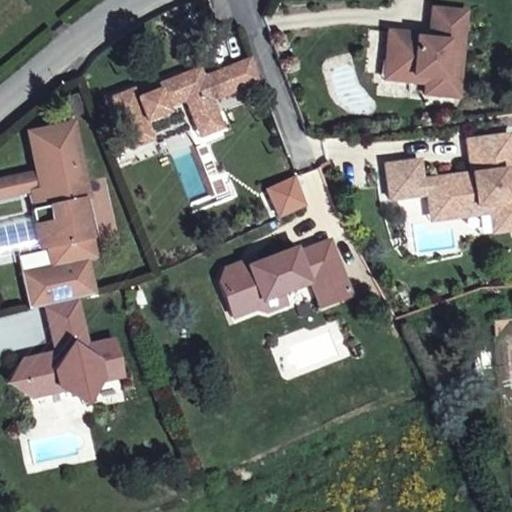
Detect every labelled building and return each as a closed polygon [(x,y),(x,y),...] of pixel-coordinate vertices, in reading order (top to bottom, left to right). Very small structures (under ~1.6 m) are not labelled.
[(436,92),(435,103),(468,106),(474,15),(440,11),(436,41),(435,48),(422,47),(422,39),(397,36),(394,79),(419,82),(420,75),(438,78),(436,92)] [(436,41),(422,39),(422,47),(435,48),(436,41)] [(199,112),(207,134),(230,126),(224,110),(270,92),(260,70),(251,74),(233,81),(214,87),(211,80),(170,92),(174,103),(148,111),(145,102),(121,109),(141,162),(165,153),(158,134),(181,125),(179,119),(199,112)] [(394,79),(393,87),(436,92),(438,78),(420,75),(419,82),(394,79)] [(47,134),(56,176),(65,174),(58,141),(90,134),(101,188),(110,186),(97,123),(47,134)] [(235,141),(230,126),(207,134),(213,149),(235,141)] [(58,141),(65,174),(69,194),(101,188),(90,134),(58,141)] [(406,209),(443,204),(453,203),(455,215),(492,210),(493,219),(509,216),(511,215),(511,140),(481,144),(484,167),(494,165),(497,177),(486,179),(436,186),(434,171),(402,175),(406,209)] [(497,177),(494,165),(484,167),(486,179),(497,177)] [(6,208),(56,197),(69,194),(65,174),(56,176),(2,187),(6,208)] [(59,212),(60,217),(0,229),(0,252),(4,270),(76,255),(79,274),(118,266),(101,188),(69,194),(73,210),(59,212)] [(56,197),(59,212),(73,210),(69,194),(56,197)] [(455,215),(453,203),(443,204),(445,225),(493,219),(492,210),(455,215)] [(318,260),(290,270),(286,279),(272,284),(268,271),(249,278),(241,294),(255,332),(285,324),(280,309),(299,303),(332,293),(334,299),(363,291),(350,256),(320,265),(318,260)] [(272,284),(286,279),(290,270),(278,268),(268,271),(272,284)] [(369,307),(363,291),(334,299),(341,318),(369,307)] [(280,309),(285,324),(286,328),(304,322),(299,303),(280,309)] [(113,395),(139,389),(129,348),(100,355),(89,311),(57,318),(64,344),(80,349),(68,363),(42,367),(34,388),(53,407),(72,403),(71,396),(78,395),(78,404),(80,406),(109,400),(106,396),(104,389),(112,388),(113,395)] [(64,344),(68,363),(80,349),(64,344)] [(44,409),(53,407),(34,388),(42,367),(32,369),(24,389),(44,409)] [(95,418),(109,400),(80,406),(95,418)]
